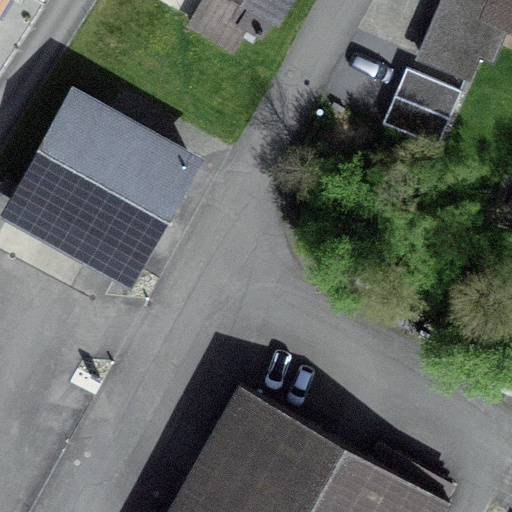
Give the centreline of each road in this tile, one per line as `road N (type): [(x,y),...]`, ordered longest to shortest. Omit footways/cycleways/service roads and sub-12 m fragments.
road 1 (residential): [(347,0),(230,218)]
road 2 (residential): [(65,0),(0,103)]
